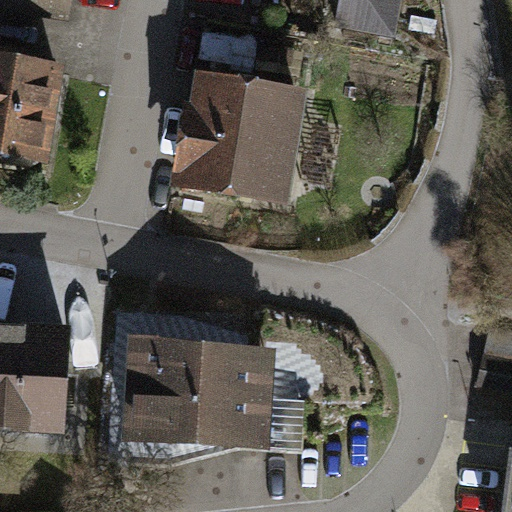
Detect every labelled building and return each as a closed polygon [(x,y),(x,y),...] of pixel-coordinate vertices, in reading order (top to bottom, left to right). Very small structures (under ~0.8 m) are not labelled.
[(71,0),(3,0),(1,12),(67,23),(71,0)] [(340,0),(334,31),(396,42),(404,0),(340,0)] [(204,36),(199,60),(254,70),(258,46),(204,36)] [(62,70),(0,60),(0,163),(47,170),(62,70)] [(304,97),(193,77),(188,110),(183,109),(168,192),(284,212),(304,97)] [(66,333),(0,329),(0,437),(59,442),(66,333)] [(511,335),(490,331),(485,354),(511,359),(511,335)] [(276,352),(129,342),(122,448),(269,458),(276,352)] [(511,362),(484,357),(478,391),(511,397),(511,362)]
